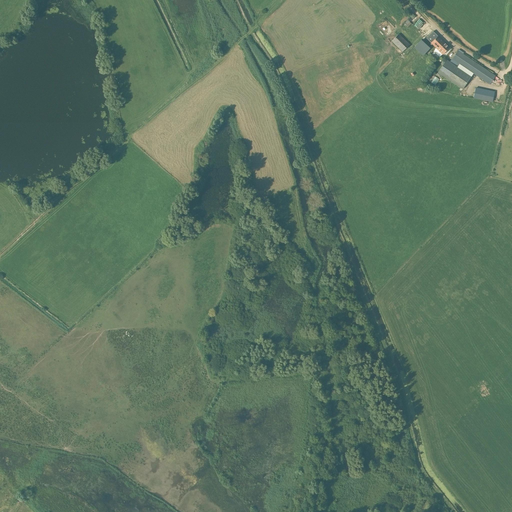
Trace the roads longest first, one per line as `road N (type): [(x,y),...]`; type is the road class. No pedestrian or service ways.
road 1 (unknown): [(0,254),(123,141)]
road 2 (track): [(511,60),(505,72),(495,71),(409,0)]
